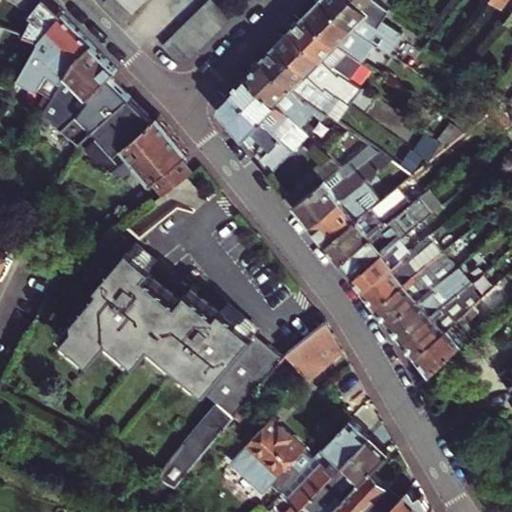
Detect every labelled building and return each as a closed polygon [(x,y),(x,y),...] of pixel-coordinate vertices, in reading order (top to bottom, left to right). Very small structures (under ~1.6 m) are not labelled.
[(0,0),(0,23),(38,37),(63,12),(50,0),(36,0),(29,8),(14,0),(0,0)] [(136,12),(124,0),(107,0),(106,2),(125,23),(136,12)] [(142,0),(124,0),(136,12),(146,3),(142,0)] [(212,0),(207,0),(201,7),(220,26),(230,16),(212,0)] [(326,0),(317,0),(307,11),(337,40),(359,55),(364,48),(382,61),(390,51),(352,24),(326,0)] [(387,3),(383,0),(326,0),(352,24),(390,51),(403,32),(383,18),(391,6),(387,3)] [(211,35),(220,26),(201,7),(192,16),(211,35)] [(337,40),(307,11),(292,26),(327,59),(346,73),(359,55),(337,40)] [(92,41),(63,12),(38,37),(25,64),(20,77),(39,89),(49,73),(62,80),(77,57),(92,41)] [(202,43),(211,35),(192,16),(183,24),(202,43)] [(193,53),(202,43),(183,24),(174,34),(193,53)] [(292,26),(277,41),(312,75),(322,82),(326,75),(343,87),(351,76),(346,73),(327,59),(292,26)] [(184,62),(193,53),(174,34),(165,43),(184,62)] [(92,41),(77,57),(62,80),(39,117),(52,125),(59,115),(70,128),(95,97),(92,95),(112,74),(119,67),(92,41)] [(312,75),(277,41),(262,56),(294,85),(325,110),(337,92),(322,82),(312,75)] [(262,56),(248,71),(301,124),(315,111),(323,119),(329,113),(325,110),(294,85),(262,56)] [(248,71),(232,86),(293,148),(309,132),(301,124),(248,71)] [(134,95),(112,74),(92,95),(95,97),(70,128),(83,143),(90,134),(95,129),(104,121),(134,95)] [(326,75),(322,82),(337,92),(339,93),(343,87),(326,75)] [(493,92),(504,100),(510,92),(499,84),(493,92)] [(272,170),(293,148),(232,86),(220,98),(222,108),(251,145),(260,135),(269,143),(258,154),(272,170)] [(485,117),(494,110),(502,104),(505,101),(504,100),(493,92),(492,91),(477,112),(485,117)] [(125,144),(156,117),(134,95),(104,121),(95,129),(100,134),(88,143),(107,166),(113,160),(119,168),(129,149),(125,144)] [(511,99),(509,104),(505,101),(502,104),(511,116),(511,99)] [(511,124),(511,116),(502,104),(494,110),(508,128),(511,124)] [(465,133),(485,117),(477,112),(472,108),(458,128),(465,133)] [(156,117),(125,144),(129,149),(119,168),(124,174),(140,162),(154,179),(183,156),(191,150),(161,112),(156,117)] [(447,130),(440,140),(448,147),(465,133),(458,128),(446,119),(441,126),(447,130)] [(432,135),(420,150),(432,159),(448,147),(440,140),(432,135)] [(372,142),(342,166),(347,172),(349,170),(352,173),(383,148),(372,142)] [(297,202),(313,222),(376,172),(395,156),(383,148),(352,173),(349,170),(347,172),(342,166),(297,202)] [(414,173),(432,159),(420,150),(406,166),(414,173)] [(330,153),(286,188),(297,202),(342,166),(330,153)] [(165,193),(194,170),(183,156),(154,179),(165,193)] [(328,241),(392,191),(376,172),(313,222),(328,241)] [(392,191),(328,241),(343,259),(415,202),(400,184),(392,191)] [(424,194),(437,210),(444,203),(432,188),(424,194)] [(415,202),(343,259),(356,274),(405,235),(428,217),(437,210),(424,194),(415,202)] [(415,248),(422,242),(417,236),(433,223),(428,217),(405,235),(415,248)] [(378,302),(446,248),(433,233),(422,242),(415,248),(366,287),(378,302)] [(415,248),(405,235),(356,274),(366,287),(415,248)] [(133,245),(135,246),(155,262),(159,258),(140,242),(137,240),(133,245)] [(135,246),(133,245),(126,253),(107,276),(102,283),(105,284),(65,332),(82,345),(89,344),(98,352),(106,342),(113,334),(141,357),(149,347),(155,339),(210,385),(204,392),(213,400),(150,471),(154,474),(166,480),(172,483),(285,354),(260,333),(257,331),(225,305),(221,310),(192,286),(182,299),(148,271),(155,262),(135,246)] [(0,279),(12,253),(0,246),(0,279)] [(446,248),(378,302),(391,318),(459,264),(446,248)] [(459,264),(391,318),(406,335),(473,280),(459,264)] [(477,284),(473,280),(406,335),(418,351),(471,308),(482,297),(473,287),(477,284)] [(225,305),(257,331),(260,327),(229,301),(225,305)] [(471,308),(418,351),(433,369),(440,364),(465,343),(478,330),(469,319),(476,314),(471,308)] [(327,319),(303,339),(313,351),(335,332),(327,319)] [(82,345),(65,332),(60,339),(89,363),(98,352),(89,344),(82,345)] [(335,332),(313,351),(325,365),(345,350),(335,332)] [(113,334),(106,342),(134,365),(141,357),(113,334)] [(149,347),(204,392),(210,385),(155,339),(149,347)] [(325,365),(313,351),(303,339),(289,350),(311,377),(325,365)] [(433,369),(434,376),(444,368),(440,364),(433,369)] [(250,440),(282,472),(306,447),(274,416),(250,440)] [(354,416),(293,481),(283,492),(300,510),(307,502),(371,434),(354,416)] [(371,434),(307,502),(317,511),(318,511),(338,492),(345,499),(372,470),(389,451),(371,434)] [(361,511),(366,507),(387,484),(372,470),(345,499),(334,510),(336,511),(361,511)] [(138,493),(149,499),(166,480),(154,474),(138,493)] [(428,511),(433,507),(417,479),(401,497),(386,511),(428,511)] [(370,511),(386,511),(401,497),(387,484),(366,507),(370,511)] [(332,511),(334,510),(345,499),(338,492),(318,511),(317,511),(307,502),(300,510),(303,511),(332,511)]
